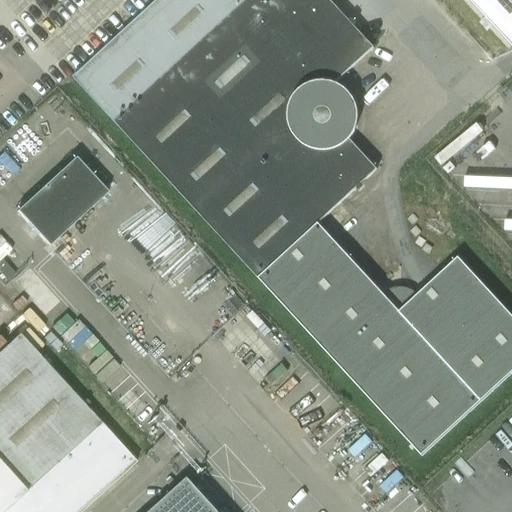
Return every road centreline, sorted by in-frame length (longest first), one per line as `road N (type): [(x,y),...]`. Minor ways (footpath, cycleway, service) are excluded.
road 1 (unknown): [(111,511),(179,455),(209,462),(250,511)]
road 2 (unknown): [(352,511),(248,395)]
road 3 (unknown): [(511,67),(488,72),(459,61),(397,0)]
